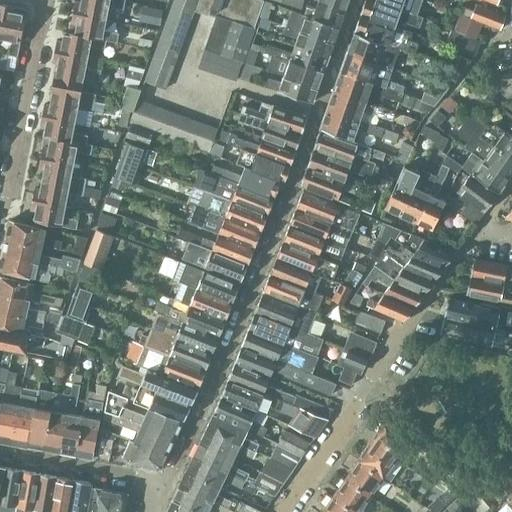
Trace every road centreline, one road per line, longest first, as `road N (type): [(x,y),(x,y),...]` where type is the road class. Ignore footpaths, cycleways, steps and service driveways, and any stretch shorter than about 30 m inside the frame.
road 1 (residential): [(356,0),(287,193),(165,488)]
road 2 (residential): [(280,511),(435,287)]
road 3 (residential): [(0,210),(46,0)]
road 4 (residential): [(165,488),(0,453)]
